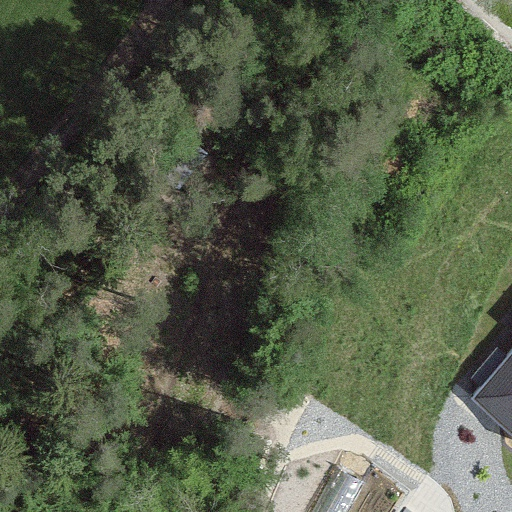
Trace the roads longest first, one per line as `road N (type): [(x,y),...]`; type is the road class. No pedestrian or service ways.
road 1 (track): [(115,511),(245,156),(280,0)]
road 2 (track): [(158,0),(150,28),(0,212)]
